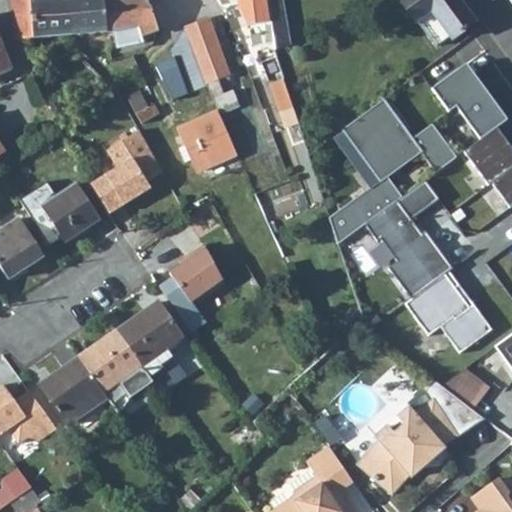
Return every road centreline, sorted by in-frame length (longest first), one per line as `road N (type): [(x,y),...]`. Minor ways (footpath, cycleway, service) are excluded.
road 1 (unknown): [(181,0),(169,43),(186,118),(208,159)]
road 2 (residential): [(130,259),(0,331)]
